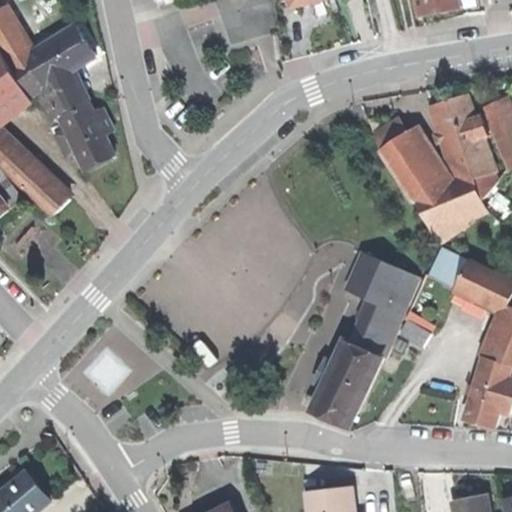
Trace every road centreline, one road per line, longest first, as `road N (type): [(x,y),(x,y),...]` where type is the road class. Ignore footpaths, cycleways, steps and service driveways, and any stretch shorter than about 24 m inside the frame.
road 1 (residential): [(113,469),(168,442),(231,433),(511,458)]
road 2 (tertiary): [(26,372),(194,188)]
road 3 (tertiary): [(194,188),(295,96),(400,67)]
road 4 (residential): [(194,188),(149,138),(117,0)]
road 5 (residential): [(26,372),(113,469)]
